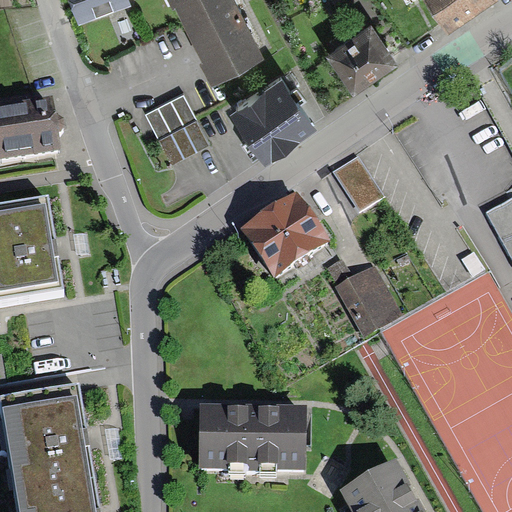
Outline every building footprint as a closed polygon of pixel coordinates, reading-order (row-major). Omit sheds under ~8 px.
[(71,0),(79,19),(124,0),(71,0)] [(173,0),(212,75),(263,49),(237,0),(173,0)] [(430,0),(449,28),(490,0),(430,0)] [(328,52),(356,92),(399,63),(371,23),(328,52)] [(231,112),(265,161),(317,125),(283,76),(231,112)] [(148,106),(171,159),(212,141),(189,89),(148,106)] [(0,115),(0,164),(58,155),(51,107),(0,115)] [(336,169),(362,211),(388,195),(362,154),(336,169)] [(240,240),(271,289),(329,252),(298,203),(240,240)] [(0,214),(0,310),(63,301),(48,207),(0,214)] [(336,295),(365,344),(405,320),(377,272),(356,284),(344,264),(330,273),(341,292),(336,295)] [(0,410),(0,414),(15,511),(98,511),(86,436),(80,398),(0,410)] [(200,417),(199,482),(305,483),(306,418),(200,417)] [(341,503),(346,511),(418,511),(396,472),(341,503)]
